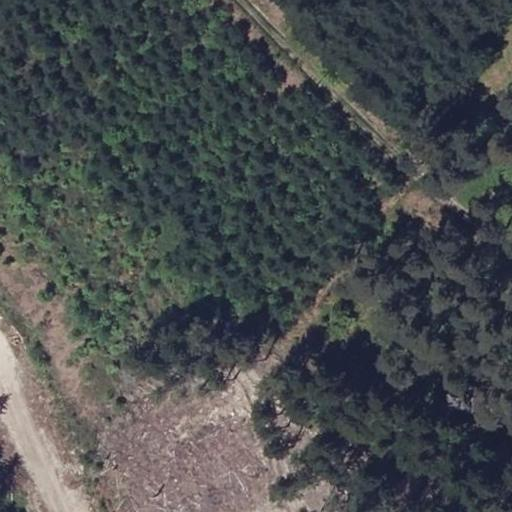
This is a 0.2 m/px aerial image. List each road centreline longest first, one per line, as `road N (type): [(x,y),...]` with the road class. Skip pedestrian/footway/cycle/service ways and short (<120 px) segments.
road 1 (track): [(511,238),(372,128),(242,0)]
road 2 (track): [(63,511),(8,388)]
